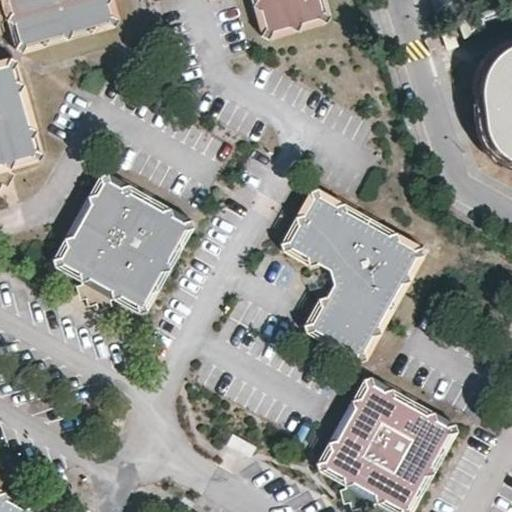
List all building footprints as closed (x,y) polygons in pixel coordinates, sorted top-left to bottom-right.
[(6,0),(8,3),(12,14),(12,19),(9,24),(8,27),(16,32),(21,47),(16,56),(23,60),(28,51),(38,48),(46,53),(51,45),(61,42),(69,46),(74,38),(85,35),(92,40),(96,32),(107,28),(116,33),(121,26),(112,21),(109,11),(113,3),(107,0),(6,0)] [(255,0),(252,7),(260,10),(264,28),(260,36),(267,41),(272,32),(288,27),(297,31),(301,23),(318,19),(325,23),(330,15),(322,11),(318,0),(255,0)] [(453,26),(442,30),(448,47),(459,43),(453,26)] [(499,139),(511,149),(511,32),(508,34),(494,46),(489,57),(483,85),(489,123),(499,139)] [(0,164),(1,164),(9,168),(14,160),(30,156),(39,160),(42,154),(33,149),(31,139),(36,131),(27,127),(25,116),(29,108),(21,103),(18,93),(23,84),(15,81),(12,69),(16,62),(9,58),(5,65),(0,66),(0,164)] [(183,231),(192,227),(190,221),(182,223),(172,216),(169,209),(162,211),(152,205),(149,198),(141,199),(130,193),(126,185),(119,187),(107,180),(106,173),(98,175),(101,183),(95,193),(87,196),(90,204),(83,217),(74,218),(76,226),(71,235),(63,238),(65,247),(60,255),(50,258),(53,267),(62,264),(77,272),(81,281),(89,279),(109,290),(112,298),(120,296),(135,305),(138,313),(145,311),(143,302),(148,293),(157,291),(155,283),(160,272),(169,269),(167,260),(172,251),(181,248),(178,241),(183,231)] [(417,254),(424,252),(421,245),(414,246),(399,238),(396,230),(388,232),(372,223),(370,216),(362,218),(346,209),(343,201),(337,204),(320,194),(317,187),(309,189),(312,197),(303,213),(295,215),(297,222),(288,240),(280,241),(282,249),(291,247),(307,256),(309,264),(317,262),(328,268),(333,282),(326,295),(318,297),(321,304),(311,321),(304,323),(306,330),(313,328),(330,337),(332,344),(340,342),(357,351),(359,359),(366,357),(364,349),(373,333),(381,331),(378,323),(387,308),(395,305),(392,297),(401,282),(410,279),(407,270),(417,254)] [(448,434),(456,431),(453,422),(444,425),(435,419),(434,411),(424,414),(414,409),(411,399),(403,402),(393,397),(390,388),(382,390),(373,385),(370,377),(362,380),(364,386),(358,398),(350,400),(353,408),(347,419),(339,422),(340,429),(335,439),(327,442),(329,448),(324,460),(316,463),(319,470),(326,468),(340,477),(344,485),(352,483),(373,495),(376,501),(383,500),(400,510),(400,511),(409,511),(408,504),(413,496),(421,492),(419,485),(425,475),(432,472),(430,466),(436,455),(444,452),(442,443),(448,434)] [(253,447),(232,435),(226,444),(248,456),(253,447)] [(6,497),(4,489),(0,490),(0,511),(31,511),(28,504),(23,507),(6,497)]
